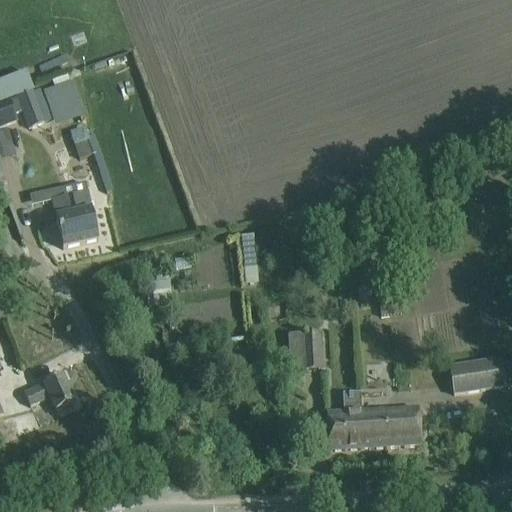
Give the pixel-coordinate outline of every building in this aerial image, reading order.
[(0,106),(17,100),(29,132),(51,124),(39,92),(31,95),(23,74),(0,83),(0,106)] [(53,128),(85,118),(74,83),(42,92),(53,128)] [(0,129),(10,126),(19,122),(12,103),(0,107),(0,129)] [(84,129),(70,134),(74,146),(88,142),(105,195),(112,193),(94,138),(88,140),(84,129)] [(98,244),(96,233),(91,212),(87,195),(53,203),(63,251),(98,244)] [(338,209),(313,213),(319,246),(348,241),(345,229),(341,230),(338,209)] [(245,266),(257,266),(255,242),(243,242),(245,266)] [(373,274),(359,275),(361,290),(358,290),(359,301),(371,300),(370,289),(374,288),(373,274)] [(377,297),(381,319),(391,318),(401,316),(400,314),(394,281),(382,282),(384,296),(377,297)] [(321,335),(287,337),(290,374),(323,372),(321,335)] [(448,369),(450,377),(453,397),(505,388),(501,362),(448,369)] [(24,396),(24,397),(30,409),(50,400),(56,414),(75,405),(63,378),(24,396)] [(384,432),(385,451),(421,449),(418,412),(360,416),(361,434),(384,432)] [(326,418),(327,435),(329,455),(385,451),(384,432),(361,434),(360,416),(326,418)]
